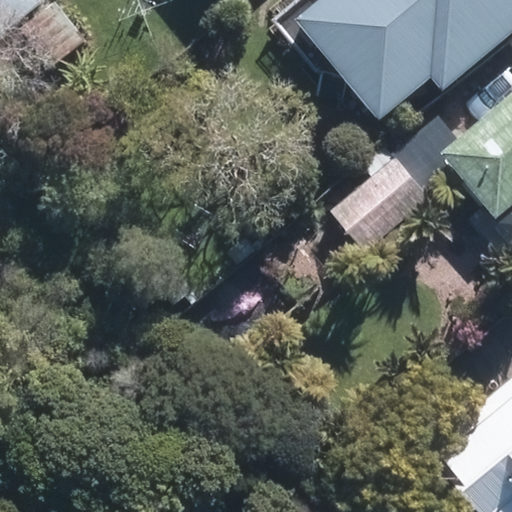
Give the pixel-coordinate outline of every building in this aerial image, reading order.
[(0,0),(0,25),(32,0),(0,0)] [(55,0),(43,0),(15,23),(47,62),(82,33),(55,0)] [(511,0),(298,0),(287,10),(373,112),(425,69),(435,82),(511,17),(511,0)] [(511,80),(452,131),(431,106),(384,145),(387,150),(324,202),(361,245),(426,192),(422,187),(450,165),(487,211),(511,190),(511,80)] [(188,282),(163,251),(143,267),(167,298),(188,282)] [(511,511),(511,361),(417,440),(474,509),(470,511),(511,511)]
